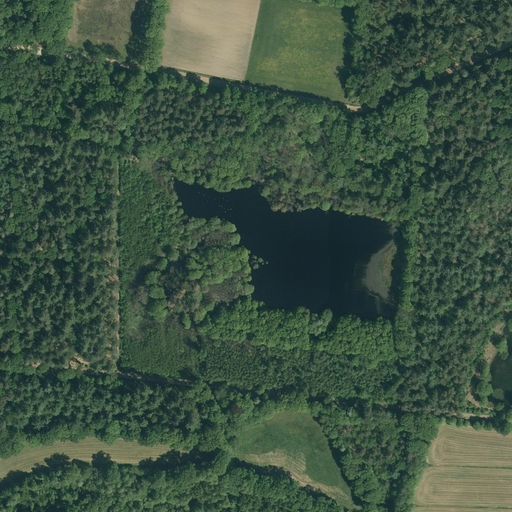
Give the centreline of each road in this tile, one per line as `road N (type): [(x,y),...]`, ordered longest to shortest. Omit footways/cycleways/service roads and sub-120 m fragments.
road 1 (track): [(133,63),(356,102),(424,76)]
road 2 (track): [(116,374),(306,396)]
road 3 (track): [(7,41),(133,63)]
road 4 (track): [(306,396),(431,411)]
